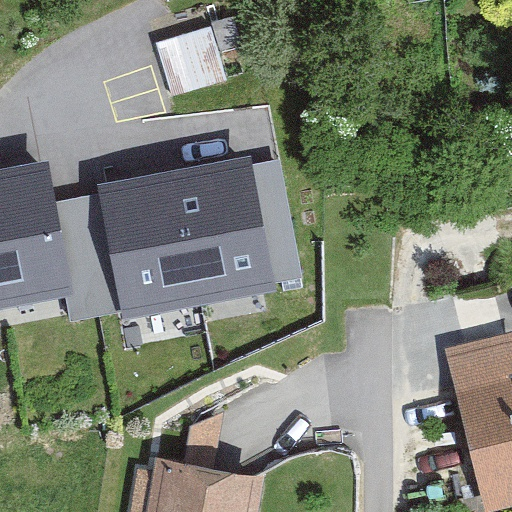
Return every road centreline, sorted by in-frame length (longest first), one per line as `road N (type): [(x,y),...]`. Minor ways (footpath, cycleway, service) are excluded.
road 1 (residential): [(380,511),(379,338)]
road 2 (residential): [(0,120),(72,61),(136,23)]
